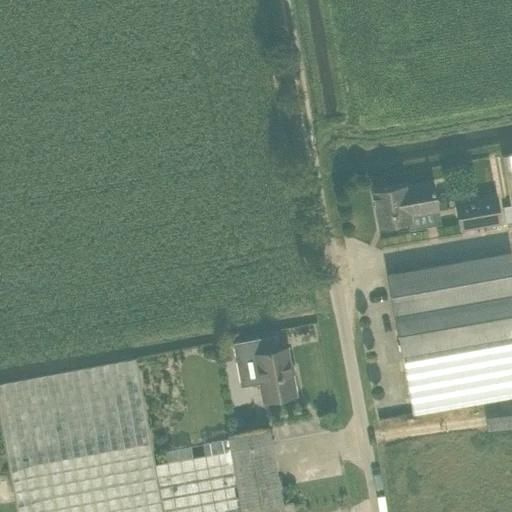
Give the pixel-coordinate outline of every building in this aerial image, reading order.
[(511,268),(509,253),(389,274),(414,414),(511,396),(511,155),(501,157),(511,221),(511,268)] [(498,163),(474,167),(476,180),(500,176),(498,163)] [(409,213),(437,208),(433,185),(404,190),(404,187),(374,192),(380,226),(410,221),(409,213)] [(461,228),(500,221),(496,198),(457,205),(461,228)] [(260,382),(264,401),(295,395),(286,348),(278,349),(275,334),(232,342),(241,386),(260,382)] [(0,424),(17,511),(278,511),(277,506),(283,505),(269,427),(228,435),(228,439),(203,444),(205,455),(156,464),(154,453),(137,359),(0,385),(0,424)] [(511,399),(484,403),(487,429),(511,426),(511,399)]
